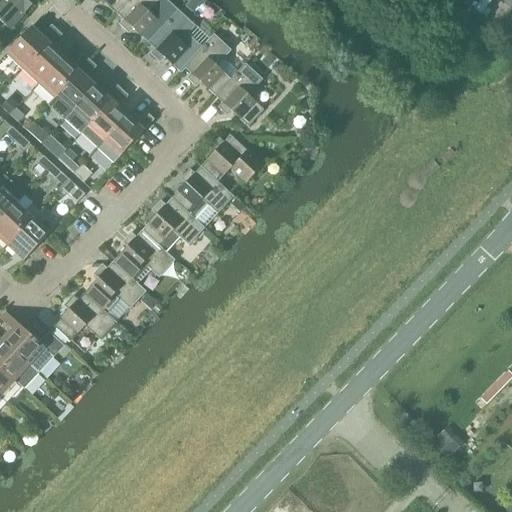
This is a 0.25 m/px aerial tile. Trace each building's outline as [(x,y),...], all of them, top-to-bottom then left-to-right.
[(4,0),(0,5),(0,19),(10,29),(36,0),(4,0)] [(92,0),(94,2),(96,0),(101,0),(117,14),(130,0),(92,0)] [(130,0),(117,14),(124,20),(119,26),(126,31),(130,26),(149,43),(164,27),(163,25),(149,14),(161,0),(130,0)] [(195,55),(194,54),(180,42),(195,26),(177,10),(163,25),(164,27),(149,43),(155,49),(151,54),(158,61),(162,56),(181,73),(185,69),(184,68),(195,55)] [(51,39),(58,31),(51,26),(45,33),(51,39)] [(31,28),(6,55),(22,69),(47,43),(31,28)] [(58,31),(51,39),(57,44),(64,36),(58,31)] [(184,68),(185,69),(190,73),(186,77),(193,84),(197,79),(216,96),(232,80),(231,79),(217,67),(231,51),(213,35),(194,54),(195,55),(184,68)] [(47,43),(22,69),(38,84),(63,58),(47,43)] [(82,68),(89,61),(83,55),(76,62),(82,68)] [(54,99),(78,72),(63,58),(38,84),(54,99)] [(89,61),(82,68),(89,74),(96,67),(89,61)] [(232,80),(216,96),(222,102),(217,107),(225,113),(228,109),(248,127),(264,110),(248,96),(262,80),(244,64),(231,79),(232,80)] [(70,113),(95,87),(78,72),(54,99),(70,113)] [(113,97),(120,89),(115,84),(108,92),(113,97)] [(85,127),(110,101),(95,87),(70,113),(85,127)] [(120,89),(113,97),(121,104),(128,96),(120,89)] [(9,99),(2,107),(10,114),(17,106),(9,99)] [(82,135),(96,148),(127,116),(110,101),(85,127),(87,129),(82,135)] [(16,109),(10,116),(18,123),(24,117),(16,109)] [(113,163),(153,119),(147,114),(137,125),(127,116),(96,148),(113,163)] [(13,129),(8,134),(15,141),(20,136),(13,129)] [(218,149),(200,168),(217,183),(218,181),(230,168),(246,183),(263,165),(231,135),(224,142),(220,138),(214,145),(218,149)] [(24,149),(29,144),(20,136),(15,141),(24,149)] [(61,156),(86,179),(92,172),(68,149),(61,156)] [(45,158),(40,163),(47,169),(52,164),(45,158)] [(57,179),(62,174),(52,164),(47,169),(57,179)] [(188,180),(171,199),(187,214),(188,213),(201,200),(217,214),(234,196),(218,181),(217,183),(200,168),(195,174),(190,170),(184,176),(188,180)] [(0,188),(9,179),(0,170),(0,188)] [(9,179),(0,188),(0,220),(15,204),(18,206),(27,196),(9,179)] [(76,203),(84,194),(68,179),(60,188),(76,203)] [(159,212),(142,231),(158,246),(158,245),(166,253),(180,238),(188,246),(204,228),(188,213),(187,214),(171,199),(166,205),(161,201),(155,208),(159,212)] [(236,199),(231,205),(240,213),(245,207),(236,199)] [(24,212),(18,206),(15,204),(0,220),(0,238),(7,245),(38,211),(31,204),(24,212)] [(24,260),(47,234),(38,225),(45,218),(38,211),(7,245),(24,260)] [(119,257),(113,263),(130,278),(131,278),(138,284),(152,270),(160,277),(175,261),(171,257),(166,253),(158,245),(158,246),(142,231),(136,237),(132,233),(125,239),(130,244),(119,257)] [(207,231),(203,236),(210,242),(214,238),(207,231)] [(101,276),(84,295),(101,310),(102,309),(115,295),(131,310),(147,292),(138,284),(131,278),(130,278),(113,263),(108,269),(103,265),(97,272),(101,276)] [(72,307),(54,327),(57,329),(69,341),(71,342),(86,326),(102,341),(118,323),(102,309),(101,310),(84,295),(78,301),(74,297),(68,304),(72,307)] [(146,295),(140,302),(151,311),(157,305),(146,295)] [(6,312),(0,318),(12,329),(3,340),(39,374),(54,357),(57,353),(64,359),(70,352),(64,347),(51,335),(49,333),(39,343),(6,312)] [(57,329),(51,335),(64,347),(69,341),(57,329)] [(123,333),(118,338),(126,346),(131,340),(123,333)] [(0,366),(15,380),(14,380),(24,390),(39,374),(3,340),(0,342),(0,366)] [(0,366),(0,395),(14,380),(15,380),(0,366)]
